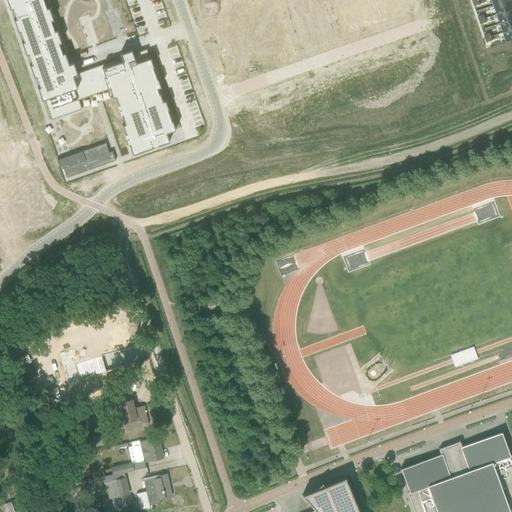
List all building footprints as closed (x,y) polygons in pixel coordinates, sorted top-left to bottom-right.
[(6,0),(10,10),(12,9),(13,12),(16,19),(13,20),(18,33),(20,32),(24,42),(21,43),(26,55),(28,55),(32,65),(29,65),(34,78),(36,77),(40,87),(37,88),(42,101),(50,123),(84,111),(81,101),(109,91),(112,98),(115,97),(118,105),(119,105),(122,116),(124,124),(122,125),(125,135),(126,134),(130,145),(129,146),(132,155),(153,147),(157,146),(169,142),(166,133),(175,130),(172,121),(171,121),(167,110),(168,110),(165,101),(162,101),(159,93),(158,94),(157,89),(160,88),(157,78),(156,79),(152,68),(153,68),(150,58),(146,49),(132,54),(131,50),(119,54),(121,58),(76,74),(73,63),(68,64),(64,53),(62,54),(58,44),(61,43),(56,31),(54,31),(50,21),(53,21),(48,8),(46,9),(42,0),(6,0)] [(511,0),(509,0),(494,5),(497,14),(511,9),(511,0)] [(511,9),(497,14),(500,23),(511,19),(511,9)] [(511,19),(500,23),(503,33),(511,29),(511,19)] [(511,29),(503,33),(507,42),(511,40),(511,29)] [(106,143),(57,160),(60,170),(63,169),(66,178),(116,161),(112,151),(109,152),(106,143)] [(98,339),(115,333),(112,325),(95,331),(98,339)] [(91,348),(98,346),(93,331),(86,333),(91,348)] [(473,346),(450,354),(454,367),(477,359),(473,346)] [(71,388),(81,384),(80,381),(107,372),(102,356),(75,365),(70,351),(59,355),(66,376),(67,376),(71,388)] [(134,408),(133,403),(132,399),(118,403),(120,411),(118,411),(120,422),(122,421),(125,431),(148,425),(144,406),(134,408)] [(511,511),(511,456),(511,455),(509,456),(501,433),(461,447),(459,442),(438,449),(440,455),(401,469),(409,492),(407,493),(413,511),(511,511)] [(158,437),(139,442),(143,461),(144,463),(163,459),(158,437)] [(108,452),(128,447),(127,444),(107,448),(108,452)] [(111,468),(113,475),(133,471),(131,464),(111,468)] [(143,479),(146,494),(137,496),(141,510),(150,508),(150,507),(152,507),(151,504),(158,503),(157,499),(165,498),(164,496),(171,494),(166,474),(159,475),(143,479)] [(110,498),(118,497),(129,494),(125,478),(115,480),(114,480),(106,482),(110,498)] [(358,511),(344,478),(323,486),(323,485),(322,484),(322,483),(316,488),(317,489),(302,495),(315,511),(311,511),(358,511)]
